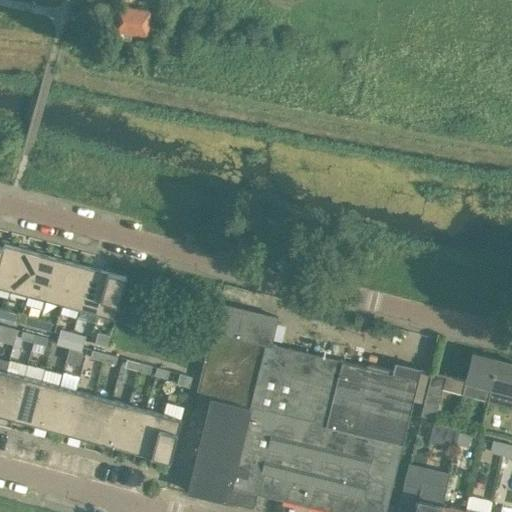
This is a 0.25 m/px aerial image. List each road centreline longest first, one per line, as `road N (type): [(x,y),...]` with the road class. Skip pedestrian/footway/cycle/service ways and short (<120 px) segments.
road 1 (residential): [(511,330),(0,203)]
road 2 (residential): [(129,500),(0,469)]
